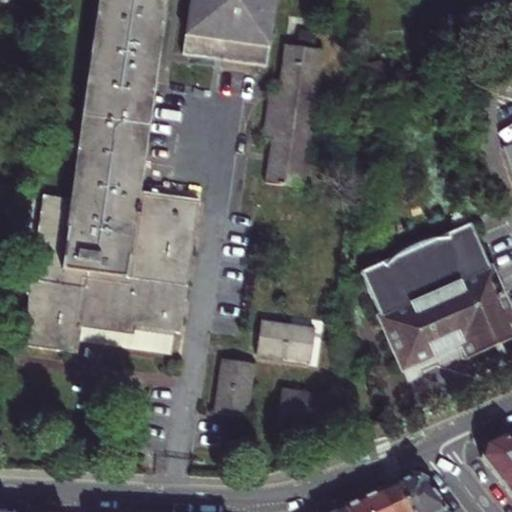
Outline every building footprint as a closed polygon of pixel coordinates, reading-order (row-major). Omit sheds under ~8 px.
[(79,356),(80,350),(82,335),(136,340),(137,332),(175,335),(183,336),(198,202),(139,194),(163,0),(188,0),(181,58),(264,69),(273,0),(94,0),(73,155),(79,156),(71,204),(43,200),(23,351),(79,356)] [(320,53),(284,49),(276,99),(267,98),(261,140),(271,141),(266,186),(303,190),(320,53)] [(511,146),(503,149),(511,172),(511,146)] [(511,341),(511,316),(470,224),(450,233),(430,238),(402,250),(385,263),(362,272),(405,370),(452,350),(463,345),(471,361),(511,341)] [(318,328),(265,320),(260,354),(313,362),(318,328)] [(82,335),(80,350),(173,358),(175,335),(137,332),(136,340),(82,335)] [(258,366),(225,361),(218,415),(250,419),(258,366)] [(339,398),(284,391),(280,425),(335,431),(339,398)] [(364,447),(391,439),(385,425),(360,432),(364,447)] [(482,461),(511,500),(511,446),(505,438),(486,447),(482,461)] [(398,485),(409,511),(447,511),(426,484),(411,480),(398,485)] [(409,511),(398,485),(382,492),(390,511),(409,511)] [(390,511),(382,492),(363,500),(369,511),(390,511)] [(369,511),(363,500),(345,508),(346,511),(369,511)]
